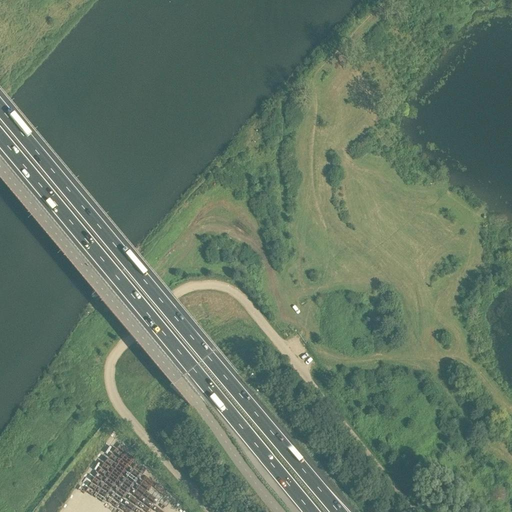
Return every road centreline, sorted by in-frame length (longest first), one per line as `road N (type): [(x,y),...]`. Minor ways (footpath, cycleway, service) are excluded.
road 1 (motorway): [(337,511),(0,108)]
road 2 (motorway): [(0,138),(310,511)]
road 3 (unclassified): [(280,511),(0,167)]
road 4 (unclassified): [(416,511),(241,297),(210,284),(175,297)]
road 5 (unclassified): [(209,511),(120,409),(109,385),(115,351),(175,297)]
